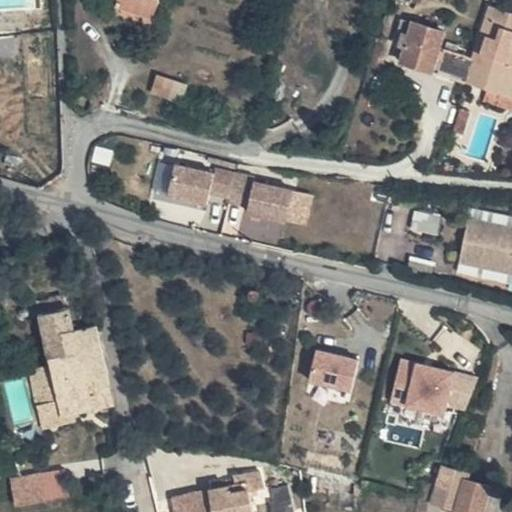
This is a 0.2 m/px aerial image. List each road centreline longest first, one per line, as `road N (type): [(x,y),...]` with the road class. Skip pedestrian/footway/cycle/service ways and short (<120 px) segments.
road 1 (residential): [(70,204),(74,142),(90,127),(124,123),(333,177),(511,184)]
road 2 (residential): [(70,204),(511,316)]
